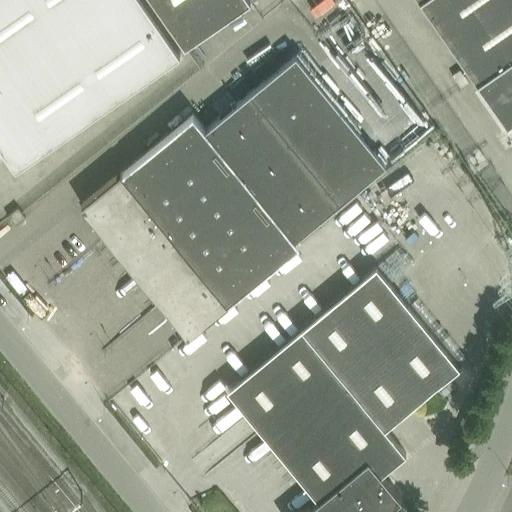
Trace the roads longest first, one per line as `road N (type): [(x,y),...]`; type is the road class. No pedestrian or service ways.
road 1 (unknown): [(0,249),(267,35),(274,20),(269,0)]
road 2 (unknown): [(144,503),(171,479),(177,400),(187,377),(357,221)]
road 3 (unclassified): [(151,511),(0,318)]
